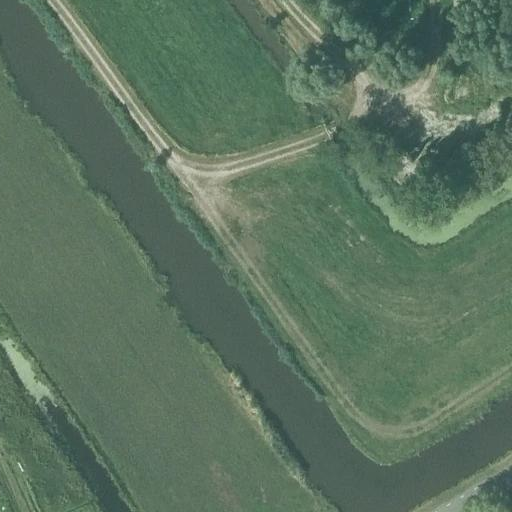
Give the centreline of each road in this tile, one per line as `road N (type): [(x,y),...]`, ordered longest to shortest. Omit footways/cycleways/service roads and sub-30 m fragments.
road 1 (track): [(511,366),(404,436),(373,432),(330,388),(203,214),(190,167)]
road 2 (track): [(378,93),(338,134),(277,157),(190,167),(162,152),(48,0)]
road 3 (track): [(424,83),(404,95),(378,93),(286,0)]
road 4 (track): [(511,63),(424,83),(436,0)]
